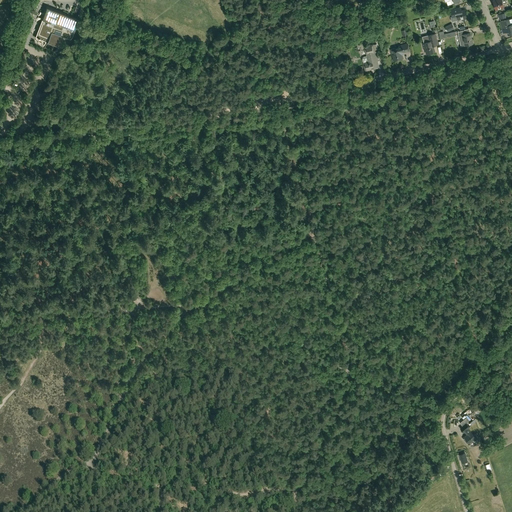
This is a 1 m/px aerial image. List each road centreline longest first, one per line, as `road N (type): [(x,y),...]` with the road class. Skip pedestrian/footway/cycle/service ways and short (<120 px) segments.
road 1 (track): [(0,145),(339,89)]
road 2 (track): [(121,136),(133,372)]
road 3 (unclassified): [(466,511),(443,414),(511,335)]
road 4 (track): [(193,307),(0,320)]
road 5 (track): [(127,223),(303,208)]
road 6 (unclassified): [(339,89),(499,49)]
road 7 (track): [(308,223),(287,248),(193,307)]
